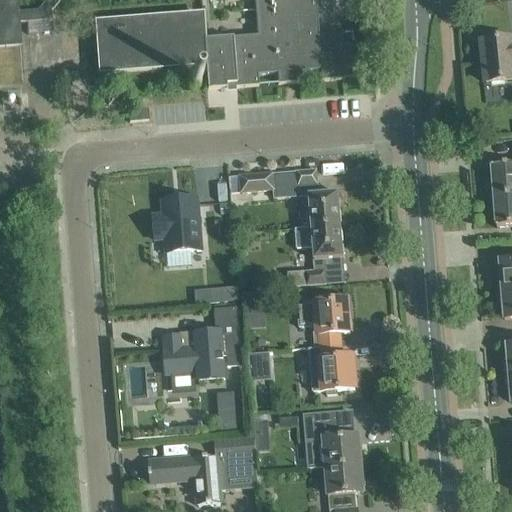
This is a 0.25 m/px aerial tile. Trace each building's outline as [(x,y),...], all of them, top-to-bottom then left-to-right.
[(0,0),(0,47),(20,46),(18,25),(51,22),(50,13),(60,0),(46,0),(37,12),(17,14),(16,0),(0,0)] [(486,85),(506,83),(511,81),(511,43),(511,40),(482,43),(486,85)] [(127,113),(128,124),(147,122),(146,111),(127,113)] [(511,166),(492,168),(494,198),(511,196),(511,166)] [(311,230),(341,227),(338,195),(319,196),(317,172),(239,178),(241,195),(273,192),(273,200),(308,197),(311,230)] [(511,196),(494,198),(497,229),(511,227),(511,196)] [(164,217),(154,218),(156,242),(166,241),(167,255),(202,252),(198,200),(163,203),(164,217)] [(229,205),(220,206),(221,216),(230,215),(229,205)] [(299,247),(313,246),(315,273),(288,275),(290,289),(326,286),(324,261),(343,260),(341,227),(311,230),(298,231),(299,247)] [(511,262),(500,264),(500,265),(504,265),(505,275),(501,275),(502,293),(511,292),(511,262)] [(160,301),(188,300),(188,279),(159,280),(160,301)] [(230,289),(212,291),(213,305),(231,303),(230,289)] [(511,292),(502,293),(503,309),(507,309),(508,319),(504,319),(504,320),(511,319),(511,292)] [(269,294),(249,295),(250,310),(263,309),(270,309),(269,294)] [(347,303),(316,305),(300,307),(302,327),(318,326),(320,349),(340,347),(339,335),(350,334),(347,303)] [(220,334),(215,334),(195,336),(195,338),(180,339),(180,338),(164,339),(165,352),(164,353),(166,376),(198,374),(199,382),(223,380),(220,334)] [(340,347),(320,349),(310,350),(311,362),(321,362),(324,393),(327,393),(327,397),(337,396),(336,392),(355,391),(352,359),(341,360),(340,347)] [(269,353),(249,355),(249,364),(269,362),(269,353)] [(233,394),(217,395),(220,431),(236,430),(233,394)] [(267,421),(256,421),(256,434),(268,433),(267,421)] [(324,470),(361,467),(359,438),(322,442),(324,470)] [(225,493),(222,458),(148,464),(150,485),(196,481),(198,508),(220,506),(219,499),(221,499),(220,494),(225,493)] [(361,467),(324,470),(327,511),(355,511),(354,495),(363,494),(361,467)]
